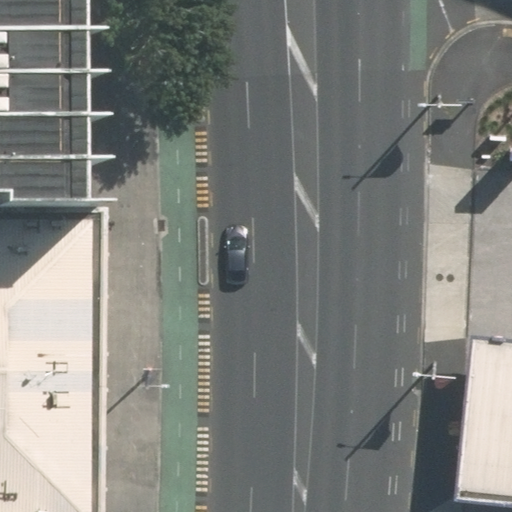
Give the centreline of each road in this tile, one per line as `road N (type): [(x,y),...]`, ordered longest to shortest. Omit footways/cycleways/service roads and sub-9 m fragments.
road 1 (secondary): [(302,54),(308,231),(297,511)]
road 2 (residential): [(441,0),(302,54)]
